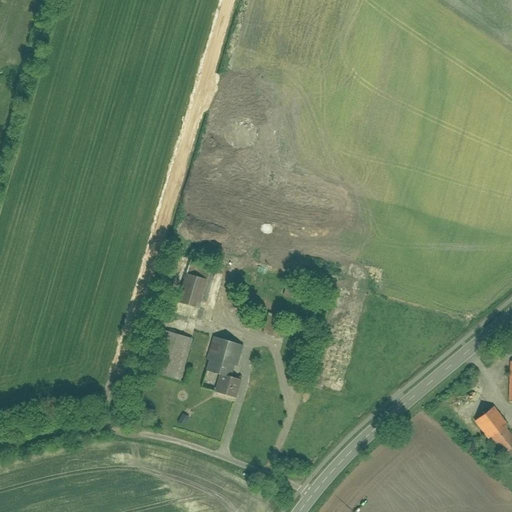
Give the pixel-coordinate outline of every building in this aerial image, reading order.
[(221,142),(227,149),(237,151),(247,147),(252,137),(250,126),(241,119),(229,119),(222,125),(219,134),(221,142)] [(175,257),(161,313),(193,321),(203,280),(185,276),(189,261),(175,257)] [(268,313),(261,333),(274,337),(281,317),(268,313)] [(147,372),(177,381),(188,342),(158,334),(147,372)] [(218,378),(213,396),(232,401),(238,381),(230,379),(239,347),(212,338),(202,372),(218,378)] [(489,409),(472,423),(486,441),(489,439),(502,455),(511,446),(511,442),(501,429),(503,427),(489,409)] [(176,424),(182,427),(187,418),(180,415),(176,424)]
